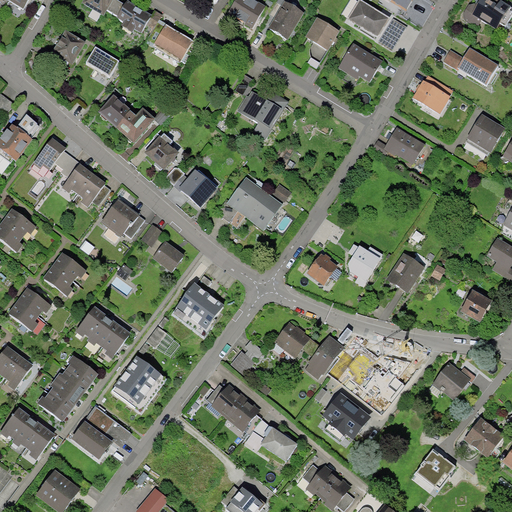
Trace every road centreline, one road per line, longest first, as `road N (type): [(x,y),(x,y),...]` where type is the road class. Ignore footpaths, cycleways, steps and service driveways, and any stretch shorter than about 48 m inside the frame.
road 1 (residential): [(8,72),(264,290)]
road 2 (residential): [(98,511),(264,290)]
road 3 (residential): [(264,290),(424,341),(503,349)]
road 4 (residential): [(161,0),(368,127)]
road 5 (residential): [(264,290),(368,127)]
road 6 (residential): [(368,127),(444,0)]
